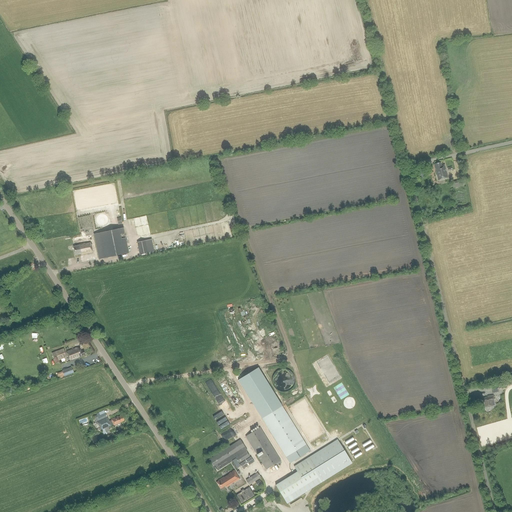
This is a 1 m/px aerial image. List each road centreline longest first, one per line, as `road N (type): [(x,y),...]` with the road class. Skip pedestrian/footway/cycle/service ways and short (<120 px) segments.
road 1 (unclassified): [(493,511),(407,166),(511,143)]
road 2 (tertiary): [(208,511),(0,195)]
road 3 (track): [(407,166),(364,0)]
